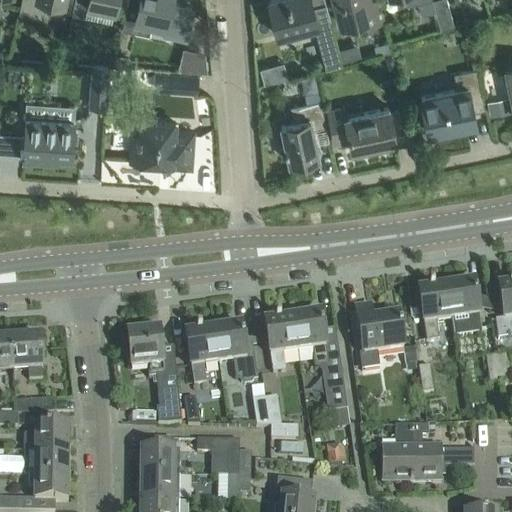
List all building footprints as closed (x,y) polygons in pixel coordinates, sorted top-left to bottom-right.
[(53,0),(63,2),(63,0),(21,0),(19,13),(43,18),(46,0),(53,0)] [(114,11),(116,0),(74,0),(71,13),(85,16),(88,5),(114,11)] [(127,0),(122,28),(153,34),(156,22),(186,29),(191,6),(169,1),(169,0),(127,0)] [(267,0),(277,35),(318,24),(329,67),(342,63),(324,0),(267,0)] [(384,20),(378,0),(335,0),(341,21),(356,17),(359,27),(384,20)] [(406,0),(407,4),(417,2),(420,14),(434,11),(431,0),(406,0)] [(446,0),(433,0),(439,25),(451,23),(446,0)] [(78,48),(68,49),(69,60),(79,59),(78,48)] [(287,77),(283,60),(259,67),(264,84),(287,77)] [(107,105),(110,66),(95,65),(92,104),(107,105)] [(470,98),(482,96),(476,68),(458,72),(461,88),(421,96),(429,133),(475,123),(470,98)] [(197,75),(178,74),(156,72),(155,88),(196,91),(197,75)] [(326,126),(320,99),(293,105),(296,120),(281,124),(285,147),(284,147),(285,151),(286,151),(289,163),(318,156),(312,129),(326,126)] [(345,115),(344,106),(328,110),(335,143),(350,140),(352,150),(394,140),(395,144),(411,141),(404,108),(390,111),(389,106),(345,115)] [(25,116),(22,156),(56,158),(56,154),(71,155),(73,119),(25,116)] [(175,130),(175,122),(141,120),(139,136),(132,136),(131,158),(123,158),(122,159),(171,162),(171,166),(191,168),(193,132),(175,130)] [(464,282),(445,285),(450,321),(465,318),(468,336),(481,334),(473,283),(464,284),(464,282)] [(511,282),(508,283),(509,286),(498,287),(506,339),(511,337),(511,282)] [(450,321),(445,285),(433,286),(428,287),(429,290),(418,291),(425,343),(438,341),(435,323),(450,321)] [(402,350),(399,331),(401,331),(400,326),(399,327),(397,316),(371,320),(369,307),(355,309),(362,355),(358,356),(361,372),(379,369),(377,354),(382,353),(402,350)] [(310,313),(291,316),(296,352),(312,350),(315,368),(327,366),(319,314),(310,316),(310,313)] [(296,352),(291,316),(279,318),(279,317),(275,318),(275,321),(264,323),(272,374),(285,372),(282,354),(296,352)] [(231,325),(212,328),(217,365),(232,363),(235,380),(239,379),(240,384),(243,386),(250,385),(253,382),(257,381),(251,344),(243,345),(240,326),(231,327),(231,325)] [(217,365),(212,328),(195,330),(196,333),(185,334),(193,386),(205,384),(203,367),(217,365)] [(167,426),(181,424),(174,356),(160,357),(158,330),(156,331),(156,333),(129,335),(129,333),(127,334),(130,370),(146,368),(148,379),(155,378),(158,410),(155,410),(157,425),(167,426)] [(39,338),(10,340),(12,372),(27,371),(27,381),(42,380),(39,338)] [(0,372),(12,372),(10,340),(0,340),(0,372)] [(511,381),(508,355),(496,357),(499,383),(511,381)] [(499,383),(496,357),(484,359),(488,384),(499,383)] [(433,392),(429,366),(417,368),(421,394),(433,392)] [(328,370),(324,371),(331,413),(346,410),(340,369),(328,370)] [(199,426),(195,399),(183,401),(187,426),(199,426)] [(279,428),(275,399),(263,401),(268,428),(271,428),(279,428)] [(55,413),(54,400),(14,403),(15,415),(15,416),(55,413)] [(268,428),(263,401),(252,403),(256,428),(268,428)] [(0,427),(15,427),(15,416),(15,415),(0,415),(0,427)] [(67,453),(67,427),(29,427),(29,437),(24,437),(24,453),(34,453),(67,453)] [(411,483),(411,427),(394,428),(394,438),(400,438),(400,449),(381,450),(381,483),(411,483)] [(473,467),(473,451),(441,452),(441,449),(421,449),(421,438),(427,438),(427,427),(411,427),(411,483),(441,483),(441,468),(473,467)] [(297,440),(297,428),(279,428),(271,428),(271,440),(297,440)] [(238,441),(196,441),(196,453),(227,454),(226,477),(238,477),(238,454),(238,441)] [(178,477),(178,464),(173,464),(173,452),(140,451),(140,477),(178,477)] [(67,477),(67,453),(34,453),(34,464),(28,464),(28,477),(67,477)] [(249,483),(250,454),(238,454),(238,477),(238,482),(249,483)] [(66,503),(67,477),(28,477),(27,491),(33,491),(33,501),(0,500),(0,511),(53,511),(54,503),(66,503)] [(178,502),(178,477),(140,477),(139,501),(178,502)] [(237,502),(238,482),(238,477),(226,477),(226,502),(237,502)] [(275,498),(280,499),(279,510),(274,509),(273,511),(312,511),(313,501),(310,500),(311,485),(276,481),(275,498)] [(247,485),(238,482),(243,493),(247,485)] [(177,511),(178,502),(139,501),(139,511),(177,511)]
